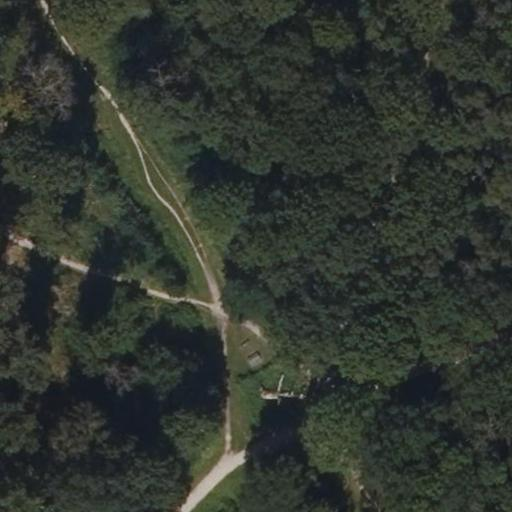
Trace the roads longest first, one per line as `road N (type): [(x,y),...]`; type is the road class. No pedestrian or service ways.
road 1 (track): [(308,413),(31,0)]
road 2 (track): [(188,511),(225,467),(308,413),(511,333)]
road 3 (track): [(225,467),(221,350),(205,255)]
